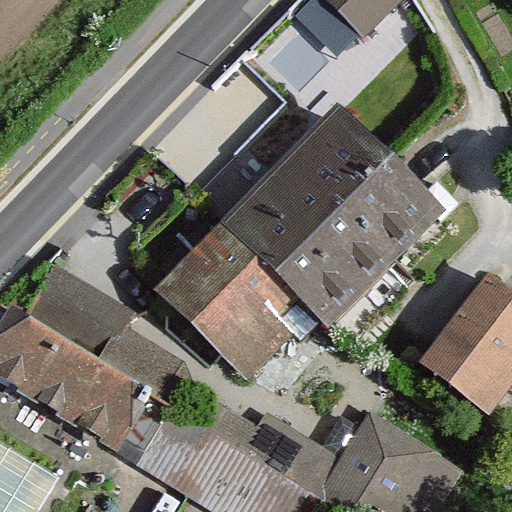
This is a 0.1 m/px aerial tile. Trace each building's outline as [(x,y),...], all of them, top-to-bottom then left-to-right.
[(330,0),(363,33),(395,0),(330,0)] [(342,111),(230,228),(324,321),(340,335),(453,217),(342,111)] [(163,296),(257,389),(324,321),(230,228),(163,296)] [(63,268),(30,321),(108,368),(133,329),(141,316),(63,268)] [(511,291),(498,281),(430,370),(497,421),(511,401),(511,291)] [(16,312),(0,338),(0,381),(126,458),(161,401),(108,368),(30,321),(16,312)] [(108,368),(161,401),(185,362),(133,329),(108,368)] [(195,389),(146,470),(215,511),(308,511),(317,498),(324,503),(349,461),(273,415),(264,430),(195,389)] [(446,511),(470,474),(376,417),(349,461),(324,503),(339,511),(446,511)]
